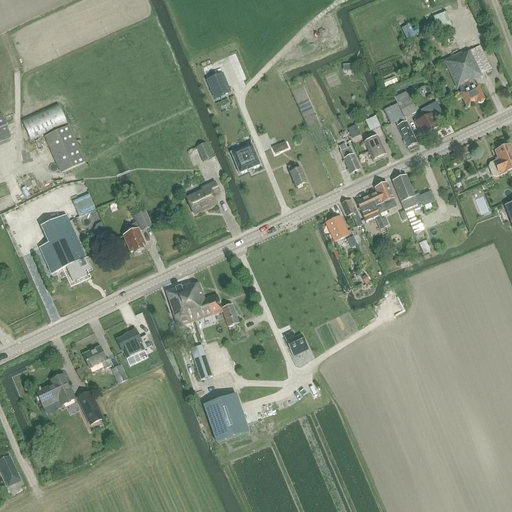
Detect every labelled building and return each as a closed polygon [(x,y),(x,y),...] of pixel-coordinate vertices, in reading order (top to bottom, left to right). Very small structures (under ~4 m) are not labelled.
[(454,30),(446,13),(433,18),(440,36),(454,30)] [(462,55),(461,53),(443,62),(456,89),(458,88),(461,93),(458,95),(465,108),(475,103),(476,105),(478,104),(480,105),(483,103),(483,101),(485,100),(477,85),(476,86),(474,81),(482,77),(481,75),(491,70),(479,46),(462,55)] [(222,74),(207,81),(214,99),(230,93),(222,74)] [(409,98),(397,104),(405,119),(417,113),(409,98)] [(383,111),(390,126),(403,120),(396,105),(383,111)] [(429,107),(420,112),(423,118),(414,123),(421,137),(440,127),(429,107)] [(24,124),(31,140),(67,125),(59,108),(24,124)] [(0,115),(0,142),(10,138),(1,115),(0,115)] [(364,120),(369,131),(379,126),(374,116),(364,120)] [(396,127),(407,149),(417,144),(406,122),(396,127)] [(45,138),(61,174),(84,163),(68,127),(45,138)] [(346,129),(350,137),(355,135),(351,127),(346,129)] [(364,144),(372,161),(385,155),(376,138),(364,144)] [(206,144),(196,148),(203,163),(213,159),(206,144)] [(339,152),(349,175),(360,170),(350,148),(346,149),(344,145),(339,148),(341,152),(339,152)] [(230,154),(229,154),(230,155),(238,174),(238,175),(239,175),(239,174),(246,171),(246,172),(251,171),(251,169),(258,166),(258,167),(259,166),(259,165),(258,166),(251,147),(250,146),(230,154)] [(490,164),(488,168),(491,176),(496,178),(506,173),(504,168),(511,165),(511,151),(510,146),(508,146),(504,146),(502,148),(502,149),(495,152),(498,160),(493,162),(490,164)] [(289,174),(296,189),(307,184),(300,169),(297,170),(295,165),(288,168),(290,174),(289,174)] [(406,176),(392,182),(400,201),(402,206),(405,214),(434,203),(430,193),(420,197),(419,195),(414,197),(406,176)] [(211,196),(218,193),(214,184),(202,190),(203,192),(187,200),(194,215),(201,212),(200,210),(214,203),(211,196)] [(379,216),(397,208),(393,199),(386,184),(375,189),(376,193),(371,195),(376,207),(375,207),(379,216)] [(23,198),(27,196),(22,187),(18,189),(23,198)] [(356,202),(365,223),(375,219),(379,217),(379,216),(375,207),(376,207),(371,195),(356,202)] [(342,205),(347,217),(351,215),(357,228),(362,225),(357,213),(351,200),(342,205)] [(145,212),(133,218),(136,224),(139,233),(140,232),(151,227),(146,215),(145,212)] [(32,250),(24,233),(29,231),(21,214),(5,221),(21,255),(32,250)] [(414,214),(407,217),(414,235),(424,230),(420,220),(417,221),(414,214)] [(48,245),(39,249),(51,275),(65,268),(72,283),(85,277),(83,272),(90,270),(85,260),(86,259),(66,217),(41,228),(48,245)] [(326,224),(334,243),(349,236),(340,217),(326,224)] [(380,219),(375,221),(380,231),(384,229),(380,219)] [(129,234),(122,237),(129,254),(132,252),(133,255),(135,254),(137,255),(141,253),(142,251),(143,250),(142,248),(146,247),(140,232),(139,233),(136,224),(126,228),(129,234)] [(358,236),(353,238),(355,241),(356,241),(358,246),(357,246),(362,257),(369,254),(364,243),(362,244),(358,236)] [(347,240),(351,249),(357,246),(353,238),(347,240)] [(419,244),(424,254),(430,252),(426,241),(419,244)] [(190,285),(166,293),(177,328),(223,312),(222,310),(217,296),(204,300),(199,284),(191,287),(190,285)] [(223,312),(228,328),(239,324),(232,306),(222,310),(223,312)] [(136,354),(145,350),(151,347),(146,336),(139,339),(135,331),(128,334),(128,335),(117,341),(122,353),(134,348),(136,354)] [(293,333),(283,337),(293,357),(296,356),(308,350),(302,335),(295,338),(293,333)] [(202,346),(190,350),(201,381),(212,377),(202,346)] [(102,364),(105,370),(112,367),(109,360),(106,361),(100,347),(83,355),(89,370),(102,364)] [(112,370),(118,385),(127,381),(121,366),(112,370)] [(52,385),(36,393),(44,409),(60,401),(62,406),(75,400),(63,376),(51,382),(52,385)] [(77,398),(90,425),(103,419),(90,392),(77,398)] [(204,406),(216,440),(217,444),(249,433),(236,395),(204,406)] [(0,461),(0,469),(9,488),(22,482),(10,457),(0,461)]
